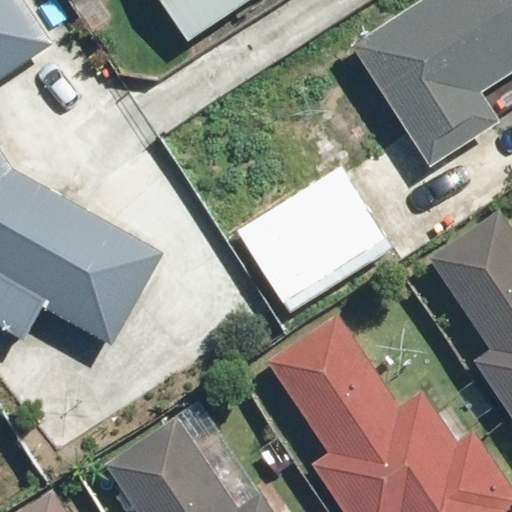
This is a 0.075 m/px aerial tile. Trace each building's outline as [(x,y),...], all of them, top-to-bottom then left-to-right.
[(37,302),(98,341),(147,263),(0,171),(0,69),(42,43),(15,0),(0,0),(0,323),(17,334),(37,302)] [(156,0),(184,46),(262,0),(156,0)] [(511,0),(433,0),(348,55),(427,175),(496,130),(478,102),(511,80),(511,0)] [(341,176),(235,234),(287,324),(392,263),(341,176)] [(511,234),(502,219),(425,262),(483,353),(466,364),(511,435),(511,234)] [(344,318),(267,370),(323,459),(308,469),(334,511),(511,511),(511,487),(477,433),(456,446),(424,396),(403,410),(344,318)] [(236,511),(180,428),(102,471),(128,511),(268,511),(265,507),(245,511),(236,511)] [(58,511),(50,499),(30,511),(58,511)]
